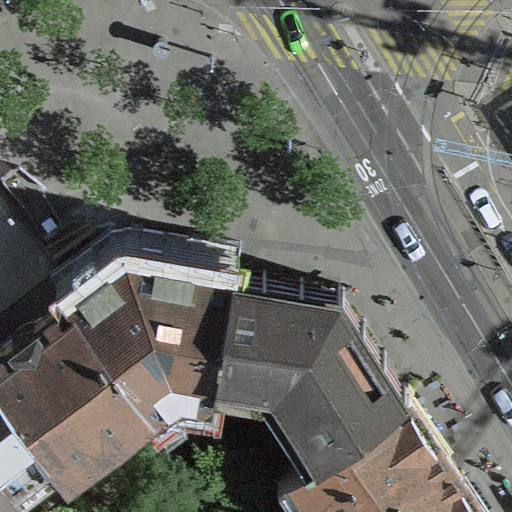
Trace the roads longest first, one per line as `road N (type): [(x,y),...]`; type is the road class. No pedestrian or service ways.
road 1 (tertiary): [(481,331),(281,0)]
road 2 (tertiary): [(481,331),(511,130)]
